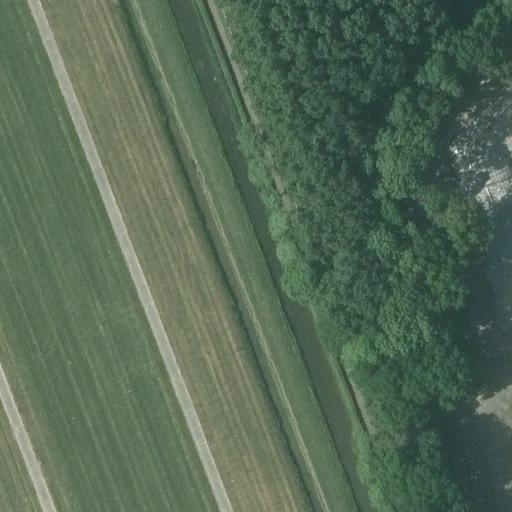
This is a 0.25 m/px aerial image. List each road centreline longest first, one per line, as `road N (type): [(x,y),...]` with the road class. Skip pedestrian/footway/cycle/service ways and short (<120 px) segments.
road 1 (track): [(31,0),(223,511)]
road 2 (track): [(49,511),(0,380)]
